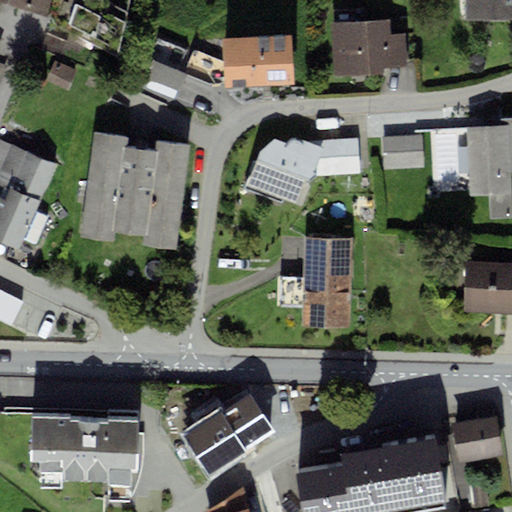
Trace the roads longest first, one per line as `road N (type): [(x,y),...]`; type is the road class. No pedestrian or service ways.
road 1 (residential): [(511,94),(497,102),(273,109),(230,128),(219,144),(188,367)]
road 2 (residential): [(386,374),(383,395),(365,412),(278,450),(188,511)]
road 3 (tertiary): [(188,367),(386,374)]
road 4 (residential): [(129,366),(121,331),(109,320),(0,261)]
road 5 (tertiary): [(0,361),(129,366)]
road 6 (tertiary): [(386,374),(508,376)]
